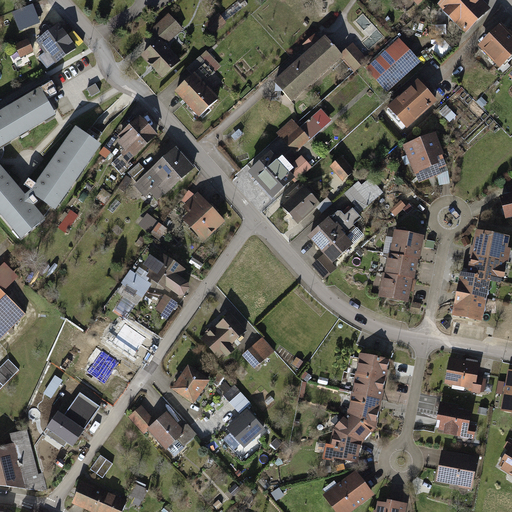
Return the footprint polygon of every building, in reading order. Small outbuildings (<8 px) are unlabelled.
[(492,13),(479,0),(448,0),(442,7),(469,35),(492,13)] [(227,22),(221,14),(207,25),(214,33),(227,22)] [(162,40),(167,46),(184,30),(171,15),(153,31),(162,40)] [(72,26),(65,31),(78,48),(85,42),(72,26)] [(511,60),(511,31),(507,26),(486,47),(505,67),(511,60)] [(62,28),(41,41),(48,52),(40,56),(48,69),(76,51),(62,28)] [(330,37),(279,82),(296,101),(347,56),(330,37)] [(30,39),(16,46),(23,58),(37,51),(30,39)] [(167,46),(162,40),(145,55),(167,80),(184,65),(167,46)] [(423,64),(402,40),(368,69),(389,93),(423,64)] [(351,56),(345,61),(356,72),(370,59),(355,44),(347,52),(351,56)] [(194,74),(205,84),(218,71),(201,54),(187,67),(194,74)] [(194,74),(177,91),(203,118),(221,100),(205,84),(194,74)] [(441,101),(422,81),(393,107),(412,128),(441,101)] [(52,84),(0,114),(0,151),(57,118),(47,102),(59,94),(52,84)] [(160,135),(143,116),(117,139),(125,147),(121,151),(130,161),(160,135)] [(294,119),(278,133),(296,154),(325,130),(315,118),(302,128),(294,119)] [(77,129),(30,195),(56,213),(102,148),(77,129)] [(437,133),(407,145),(416,171),(447,159),(437,133)] [(195,169),(177,149),(137,185),(147,197),(151,193),(157,200),(166,191),(168,193),(195,169)] [(297,179),(288,168),(275,153),(254,170),(276,196),(297,179)] [(288,168),(297,179),(298,181),(314,168),(303,156),(288,168)] [(358,171),(346,156),(333,166),(345,182),(358,171)] [(0,168),(0,216),(23,243),(47,222),(0,168)] [(359,179),(345,191),(362,210),(384,191),(371,176),(363,184),(359,179)] [(322,200),(306,183),(284,205),(300,222),(322,200)] [(201,192),(186,206),(192,212),(186,218),(205,238),(226,218),(201,192)] [(334,202),(329,196),(318,205),(324,211),(334,202)] [(326,254),(334,264),(357,245),(348,234),(357,226),(355,223),(362,217),(355,209),(348,215),(343,209),(310,236),(326,254)] [(170,230),(148,214),(139,226),(151,234),(152,232),(163,240),(170,230)] [(395,254),(422,258),(424,246),(432,247),(433,242),(428,241),(428,237),(399,232),(395,254)] [(475,253),(506,259),(510,238),(479,233),(475,253)] [(422,258),(395,254),(392,253),(389,271),(416,276),(419,276),(422,258)] [(506,259),(475,253),(471,276),(491,279),(502,281),(506,259)] [(334,264),(326,254),(313,265),(325,279),(337,268),(334,264)] [(157,269),(153,275),(184,298),(194,284),(182,275),(187,269),(168,255),(164,261),(156,255),(149,264),(157,269)] [(0,268),(0,337),(25,311),(5,292),(18,279),(4,265),(0,268)] [(151,275),(141,268),(136,274),(132,272),(124,284),(126,285),(121,292),(138,304),(152,284),(147,280),(151,275)] [(416,276),(389,271),(386,271),(383,293),(412,298),(416,276)] [(459,294),(488,299),(491,279),(471,276),(463,274),(459,294)] [(488,299),(459,294),(456,315),(484,320),(488,299)] [(180,304),(166,295),(154,311),(168,321),(180,304)] [(423,304),(414,303),(413,314),(421,315),(423,304)] [(247,334),(233,315),(204,338),(219,357),(224,354),(226,356),(236,349),(233,345),(247,334)] [(277,352),(264,337),(245,355),(258,369),(277,352)] [(123,360),(102,348),(95,360),(93,359),(86,370),(108,383),(123,360)] [(358,375),(385,380),(389,360),(362,355),(358,375)] [(481,362),(452,357),(448,383),(476,388),(478,377),(481,362)] [(8,361),(0,369),(0,390),(19,372),(8,361)] [(213,379),(192,365),(177,389),(197,403),(213,379)] [(385,380),(358,375),(355,395),(382,400),(385,380)] [(54,399),(64,380),(56,376),(47,395),(54,399)] [(486,378),(478,377),(476,388),(476,392),(483,393),(486,378)] [(501,381),(499,393),(505,394),(507,383),(501,381)] [(236,385),(224,395),(239,414),(251,404),(236,385)] [(90,421),(101,406),(80,391),(73,400),(77,403),(73,409),(90,421)] [(350,414),(371,426),(376,420),(382,400),(355,395),(350,414)] [(461,405),(443,403),(439,430),(447,431),(447,434),(474,438),(476,427),(472,427),(474,412),(461,410),(461,405)] [(153,428),(159,424),(144,406),(130,418),(145,435),(153,428)] [(73,446),(90,421),(73,409),(67,417),(58,411),(46,428),(73,446)] [(248,412),(228,429),(245,449),(265,431),(248,412)] [(159,424),(153,428),(168,446),(179,436),(186,430),(181,424),(171,413),(159,424)] [(337,430),(360,442),(371,426),(350,414),(338,424),(337,430)] [(187,419),(181,424),(186,430),(179,436),(185,443),(198,432),(192,424),(187,419)] [(360,442),(337,430),(334,458),(356,461),(360,442)] [(0,485),(47,492),(29,432),(12,435),(15,446),(0,449),(0,485)] [(481,455),(447,449),(442,479),(476,484),(481,455)] [(114,465),(101,456),(93,468),(106,476),(114,465)] [(352,511),(376,494),(358,470),(327,494),(340,511),(352,511)] [(124,511),(129,500),(82,482),(73,504),(91,511),(124,511)] [(131,502),(143,506),(150,488),(138,483),(131,502)] [(394,504),(380,502),(378,511),(407,511),(409,502),(394,499),(394,504)]
